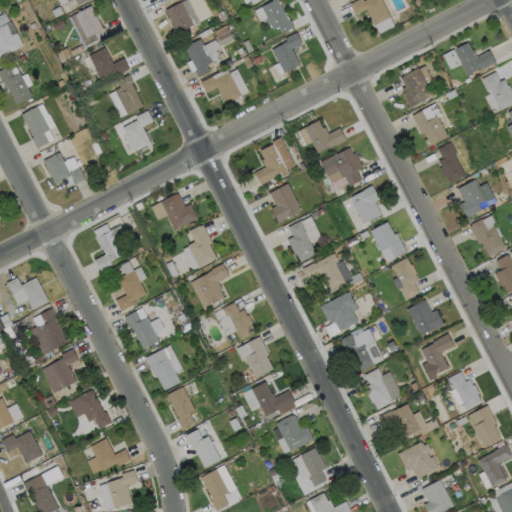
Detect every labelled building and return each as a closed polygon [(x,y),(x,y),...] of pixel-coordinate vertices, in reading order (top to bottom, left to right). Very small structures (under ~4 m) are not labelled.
[(189,33),(179,38),(164,9),(181,0),(186,0),(197,21),(186,27),(189,33)] [(270,0),(277,0),(287,20),(289,19),(292,26),(280,32),(277,26),(271,29),(268,22),(266,23),(263,18),(265,17),(260,5),(270,0)] [(380,0),(389,17),(373,25),(365,9),(354,14),(348,3),(354,0),(380,0)] [(90,4),(101,27),(103,26),(106,33),(83,46),(67,16),(90,4)] [(3,58),(0,59),(0,24),(9,20),(22,45),(2,55),(3,58)] [(298,63),(282,72),(270,48),(282,42),(285,40),(283,37),(294,31),(300,42),(290,47),(298,63)] [(208,70),(196,76),(193,69),(194,68),(183,46),(199,38),(211,61),(205,64),(208,70)] [(467,41),(474,55),(475,55),(488,49),(494,61),(483,67),(483,66),(479,68),(478,67),(466,74),(453,48),(467,41)] [(103,47),(111,63),(122,57),(128,68),(116,75),(114,72),(100,80),(87,55),(103,47)] [(0,68),(7,65),(12,74),(18,71),(30,95),(14,103),(2,80),(0,81),(0,68)] [(417,67),(417,68),(418,68),(431,93),(430,93),(431,95),(408,107),(401,92),(403,91),(401,87),(404,86),(399,77),(402,75),(401,75),(417,67)] [(227,71),(239,94),(224,103),(215,86),(204,92),(199,81),(210,75),(212,78),(227,71)] [(493,71),(498,80),(503,78),(506,84),(507,84),(511,93),(510,93),(511,97),(511,102),(499,109),(488,88),(486,89),(480,77),(493,71)] [(141,105),(125,114),(113,90),(119,86),(115,80),(127,74),(131,81),(129,82),(141,105)] [(434,102),(440,114),(437,116),(447,135),(426,146),(423,139),(425,138),(422,132),(420,133),(410,114),(434,102)] [(47,141),(35,147),(30,137),(31,137),(19,113),(36,105),(48,129),(42,132),(47,141)] [(149,142),(133,151),(121,127),(135,119),(134,116),(146,110),(151,120),(141,126),(149,142)] [(317,119),(321,127),(323,126),(327,132),(338,127),(344,139),(333,145),(333,143),(316,152),(310,140),(304,144),(297,130),(317,119)] [(286,168),(288,172),(282,175),(280,171),(273,174),(274,175),(269,177),(270,178),(259,184),(253,171),(264,166),(260,159),(262,158),(258,150),(271,143),(270,141),(279,136),(293,164),(286,168)] [(453,153),(464,175),(448,183),(444,175),(443,176),(438,167),(440,166),(437,160),(441,158),(436,148),(449,141),(455,152),(453,153)] [(348,146),(352,153),(354,152),(361,166),(355,169),(360,179),(348,185),(343,176),(341,177),(337,170),(327,176),(319,161),(336,152),(336,153),(348,146)] [(57,151),(68,171),(77,166),(83,178),(73,183),(69,176),(54,184),(41,159),(57,151)] [(474,213),(465,217),(458,203),(463,201),(456,187),(474,178),(486,200),(485,200),(487,205),(474,212),(474,213)] [(285,217),(277,222),(270,208),(274,205),(268,192),(286,182),(297,205),(299,209),(285,216),(285,217)] [(380,214),(361,223),(348,196),(362,189),(362,188),(370,184),(377,198),(373,200),(380,214)] [(174,193),(175,194),(177,193),(183,206),(188,203),(196,218),(173,230),(165,215),(166,214),(159,201),(174,193)] [(480,218),(481,219),(490,214),(500,236),(499,236),(505,247),(488,256),(480,242),(477,243),(468,225),(471,224),(470,223),(480,218)] [(303,231),(314,253),(299,261),(295,253),(293,254),(286,239),(291,236),(286,226),(299,220),(304,230),(303,231)] [(386,221),(392,234),(395,232),(405,251),(392,257),(387,247),(379,251),(368,230),(386,221)] [(110,264),(99,270),(93,259),(103,253),(95,237),(108,230),(108,229),(118,224),(125,236),(115,241),(121,254),(108,261),(110,264)] [(201,224),(210,242),(207,243),(215,258),(197,267),(186,244),(193,241),(187,230),(197,225),(198,226),(201,224)] [(337,261),(333,262),(343,281),(329,288),(321,274),(320,274),(320,273),(306,280),(300,268),(312,262),(312,263),(333,252),(337,261)] [(507,254),(511,263),(511,289),(506,293),(502,285),(500,287),(493,273),(499,270),(494,260),(507,254)] [(405,256),(409,264),(410,263),(415,272),(413,273),(417,279),(413,282),(417,291),(404,298),(398,287),(400,286),(389,264),(405,256)] [(222,297),(202,307),(189,282),(207,272),(206,271),(210,269),(221,263),(228,275),(216,281),(220,287),(218,289),(222,297)] [(132,304),(120,311),(114,299),(125,294),(116,278),(133,269),(145,293),(130,301),(132,304)] [(16,276),(20,284),(35,276),(47,300),(31,309),(26,300),(16,304),(5,282),(16,276)] [(346,291),(352,301),(356,308),(351,310),(356,320),(355,320),(356,321),(341,329),(340,329),(338,330),(333,321),(330,323),(328,318),(326,319),(318,305),(345,291),(345,292),(346,291)] [(423,299),(430,311),(435,309),(442,323),(433,328),(433,327),(419,334),(405,308),(423,299)] [(233,302),(237,311),(242,308),(246,315),(247,314),(251,323),(250,323),(254,332),(239,339),(234,330),(224,335),(223,332),(222,333),(219,328),(221,327),(217,319),(225,315),(221,308),(233,302)] [(54,318),(66,342),(41,354),(28,329),(35,325),(37,326),(43,322),(39,313),(51,307),(56,318),(54,318)] [(134,310),(139,320),(145,316),(158,340),(142,348),(130,326),(128,327),(123,316),(134,310)] [(435,376),(428,380),(420,364),(425,361),(419,349),(432,342),(432,341),(436,339),(435,338),(447,332),(453,345),(440,351),(441,352),(440,352),(447,367),(434,373),(435,376)] [(350,333),(357,346),(363,343),(373,363),(357,371),(348,354),(346,355),(338,341),(340,339),(340,338),(350,333)] [(271,368),(254,377),(245,358),(241,360),(234,347),(258,335),(267,354),(265,355),(271,368)] [(74,380),(52,392),(40,369),(61,357),(60,354),(71,348),(76,359),(66,364),(74,380)] [(161,348),(179,381),(162,390),(156,376),(154,377),(144,357),(161,348)] [(380,379),(391,401),(376,409),(372,401),(370,402),(365,393),(367,392),(364,386),(368,384),(363,374),(376,367),(380,374),(379,375),(381,379),(380,379)] [(459,371),(464,380),(468,378),(472,385),(473,384),(477,393),(476,394),(480,401),(465,409),(453,387),(451,388),(445,378),(459,371)] [(264,381),(270,393),(271,392),(273,397),(287,390),(293,401),(276,410),(276,409),(264,416),(258,405),(251,409),(242,392),(264,381)] [(192,422),(180,428),(175,418),(177,417),(165,394),(181,386),(193,410),(187,412),(192,422)] [(91,389),(102,412),(104,411),(109,422),(97,428),(92,418),(87,421),(74,397),(91,389)] [(0,397),(1,397),(13,421),(0,427),(0,397)] [(406,403),(418,429),(403,436),(395,421),(383,427),(377,416),(388,410),(388,411),(393,409),(394,409),(406,403)] [(499,438),(482,447),(466,415),(486,405),(495,423),(493,424),(499,438)] [(293,414),(299,427),(304,424),(312,439),(289,451),(274,422),(290,414),(291,415),(293,414)] [(196,428),(201,438),(207,435),(219,459),(203,467),(191,444),(189,445),(184,435),(196,428)] [(29,430),(41,454),(24,462),(16,446),(5,452),(0,442),(0,439),(11,434),(13,438),(29,430)] [(104,438),(113,454),(124,448),(129,459),(117,466),(115,462),(101,470),(88,446),(104,438)] [(419,441),(420,442),(421,442),(422,444),(426,443),(430,450),(426,452),(429,457),(431,456),(437,467),(418,477),(418,476),(416,477),(411,468),(408,470),(406,466),(404,467),(396,453),(419,441)] [(504,479),(490,486),(476,459),(493,451),(492,449),(504,443),(510,455),(497,462),(498,463),(497,464),(504,479)] [(313,447),(316,454),(318,453),(325,467),(320,470),(325,480),(312,486),(307,476),(309,475),(299,454),(313,447)] [(227,504),(215,511),(209,500),(211,500),(199,477),(215,468),(227,492),(222,495),(227,504)] [(130,501),(105,509),(97,484),(121,477),(119,473),(132,469),(136,481),(125,485),(130,501)] [(39,474),(57,508),(49,511),(39,511),(30,493),(27,495),(21,483),(39,474)] [(426,511),(422,504),(426,502),(420,488),(438,479),(452,506),(440,511),(426,511)] [(511,511),(499,511),(493,500),(503,495),(502,494),(511,489),(511,511)] [(322,492),(326,500),(328,499),(332,507),(344,501),(350,511),(313,511),(307,499),(322,492)] [(92,510),(86,511),(82,503),(88,501),(92,510)]
